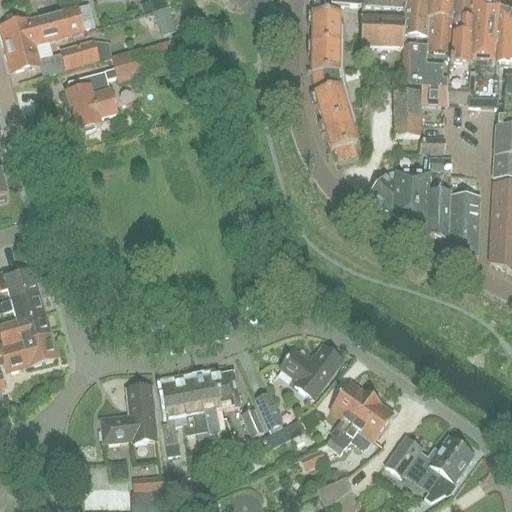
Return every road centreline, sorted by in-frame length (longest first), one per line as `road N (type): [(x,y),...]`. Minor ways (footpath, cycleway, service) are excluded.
road 1 (residential): [(90,360),(174,362),(297,322),(324,327),(477,439),(511,496)]
road 2 (residential): [(511,297),(401,245),(336,196),(306,152),(290,84),(295,0)]
road 3 (residential): [(44,226),(0,77)]
road 4 (residential): [(90,360),(44,226)]
